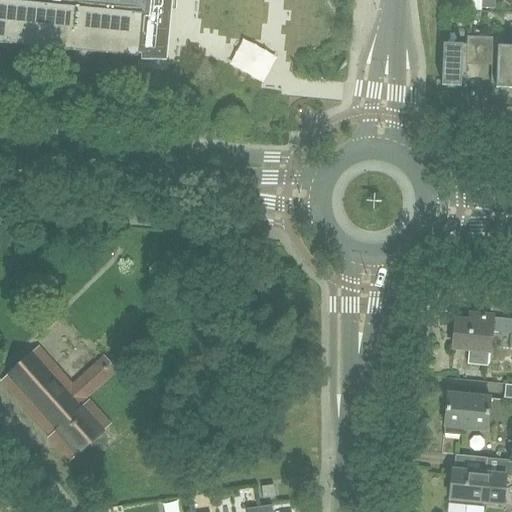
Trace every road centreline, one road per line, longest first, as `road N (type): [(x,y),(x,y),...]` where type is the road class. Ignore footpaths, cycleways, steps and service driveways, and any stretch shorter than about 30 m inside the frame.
road 1 (secondary): [(321,199),(0,172)]
road 2 (residential): [(343,511),(367,253)]
road 3 (residential): [(378,153),(394,0)]
